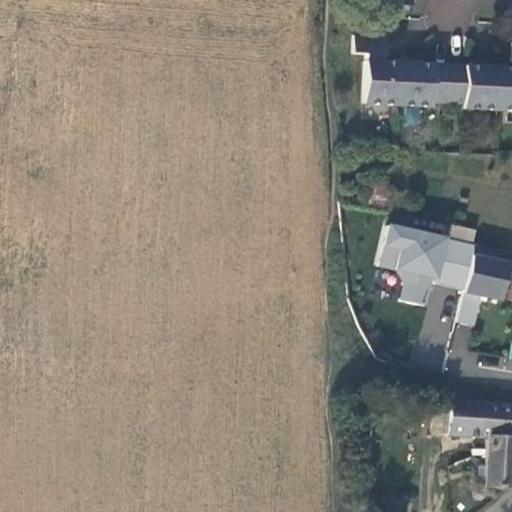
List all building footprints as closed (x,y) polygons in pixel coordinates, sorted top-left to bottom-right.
[(374,37),(344,35),(343,55),(356,56),(354,104),(423,108),(423,104),(455,106),(454,110),(511,112),(511,44),(500,44),(499,62),(501,62),(501,69),(370,62),(370,57),(373,57),(374,37)] [(450,237),(384,222),(372,267),(395,270),(402,280),(398,299),(427,308),(432,284),(461,290),(472,253),(475,243),(478,231),(453,227),(450,237)] [(511,259),(472,253),(456,322),(474,327),(479,297),(504,301),(511,259)] [(443,435),(444,403),(429,403),(428,434),(443,435)] [(511,439),(511,406),(444,403),(443,435),(442,436),(481,438),(479,488),(503,490),(508,439),(511,439)]
